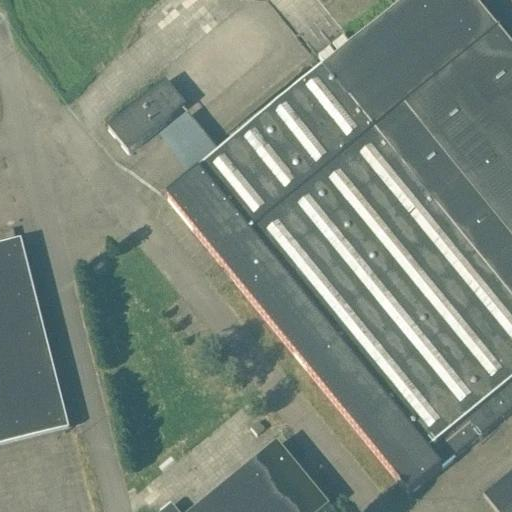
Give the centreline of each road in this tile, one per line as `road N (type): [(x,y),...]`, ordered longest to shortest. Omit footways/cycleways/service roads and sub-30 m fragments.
road 1 (unknown): [(168,256),(93,256),(78,267),(81,323),(120,511)]
road 2 (unknown): [(132,511),(282,389)]
road 3 (unknown): [(79,143),(202,0)]
road 4 (unknown): [(282,389),(168,256)]
road 5 (unknown): [(383,511),(282,389)]
road 6 (unknown): [(168,256),(79,143)]
